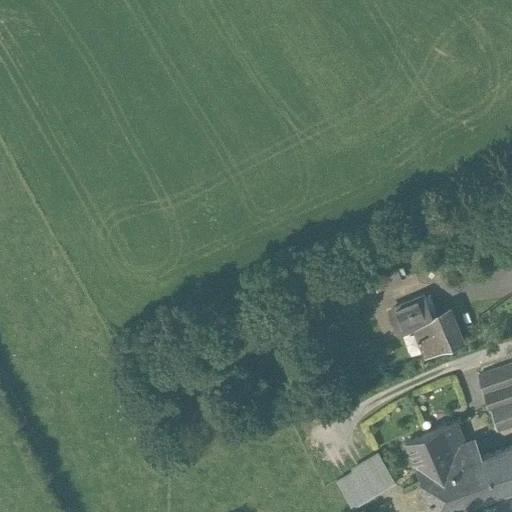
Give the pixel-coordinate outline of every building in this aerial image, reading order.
[(365,257),(378,288),(401,278),(396,266),(423,254),(416,237),(365,257)] [(431,319),(424,299),(391,312),(402,337),(415,332),(426,359),(463,344),(450,311),(431,319)] [(511,366),(480,378),(498,427),(511,422),(511,366)] [(457,423),(431,433),(447,472),(455,469),(480,459),(472,439),(464,442),(457,423)] [(421,482),(447,472),(431,433),(406,444),(421,482)] [(511,446),(490,455),(503,491),(511,487),(511,446)] [(393,480),(378,454),(353,469),(355,472),(338,482),(352,505),(367,496),(393,480)] [(480,459),(455,469),(469,504),(503,491),(490,455),(480,459)] [(447,472),(421,482),(432,511),(447,511),(469,504),(455,469),(447,472)]
